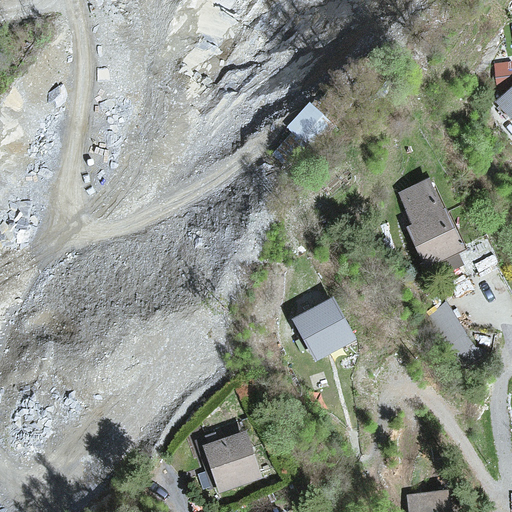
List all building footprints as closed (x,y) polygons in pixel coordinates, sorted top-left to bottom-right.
[(226,12),(208,25),(225,47),(243,34),(226,12)] [(511,93),(501,103),(511,115),(511,93)] [(318,102),(289,116),(299,137),(328,124),(318,102)] [(448,254),(413,184),(377,203),(412,273),(448,254)] [(339,347),(316,302),(275,327),(299,368),(339,347)] [(236,485),(217,436),(173,451),(197,502),(236,485)] [(430,511),(430,498),(393,501),(393,511),(430,511)]
